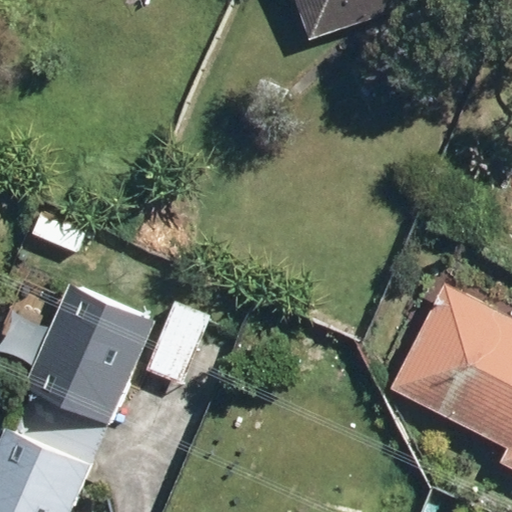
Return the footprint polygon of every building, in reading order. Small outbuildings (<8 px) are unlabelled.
[(64,0),(25,0),(14,34),(48,46),(64,0)] [(310,0),(323,37),(430,0),(310,0)] [(511,306),(453,274),(403,387),(511,435),(511,306)] [(173,316),(85,276),(39,381),(122,417),(148,358),(193,378),(221,313),(182,296),(173,316)] [(86,511),(111,456),(23,417),(0,467),(0,511),(86,511)]
